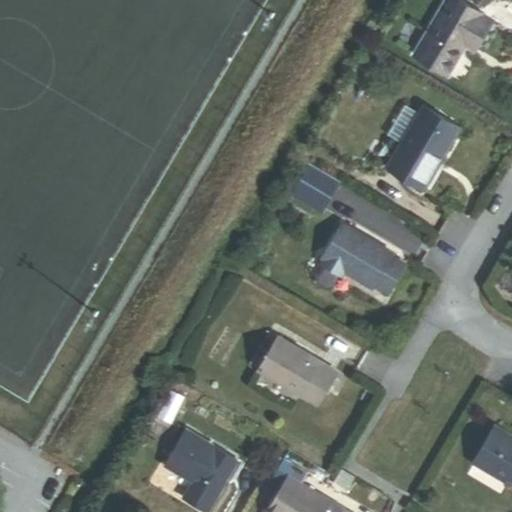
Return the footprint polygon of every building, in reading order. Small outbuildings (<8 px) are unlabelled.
[(448,0),(415,57),(447,76),(465,45),(474,51),(490,23),(451,0),(448,0)] [(456,138),(461,129),(423,106),(418,115),(456,138)] [(387,137),(400,145),(418,115),(405,107),(387,137)] [(440,164),(456,138),(418,115),(400,145),(385,170),(423,193),(435,173),(432,171),(437,162),(440,164)] [(323,211),(338,184),(308,166),(292,193),(323,211)] [(388,294),(404,267),(389,258),(392,254),(343,225),(323,259),(326,261),(323,266),(341,277),(344,273),(371,289),(373,285),(388,294)] [(317,407),(337,374),(278,338),(258,371),(317,407)] [(171,426),(187,400),(174,392),(158,418),(171,426)] [(511,437),(494,427),(473,464),(511,487),(511,437)] [(184,500),(203,511),(207,511),(237,463),(186,432),(165,467),(193,484),(184,500)] [(341,511),(342,510),(289,479),(268,511),(341,511)]
